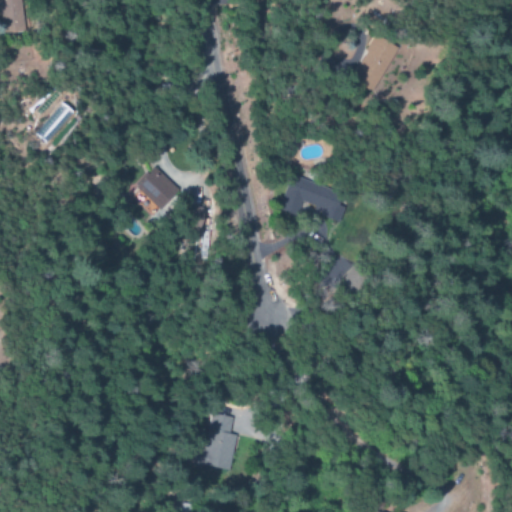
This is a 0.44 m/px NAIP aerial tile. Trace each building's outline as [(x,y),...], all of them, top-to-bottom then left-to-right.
[(0,0),(0,19),(2,35),(24,32),(20,0),(0,0)] [(374,91),(395,46),(373,35),(351,80),(374,91)] [(151,217),(177,192),(154,168),(128,194),(151,217)] [(204,209),(186,205),(181,228),(199,232),(204,209)] [(229,434),(232,418),(211,414),(204,452),(198,451),(195,464),(230,470),(236,435),(229,434)]
